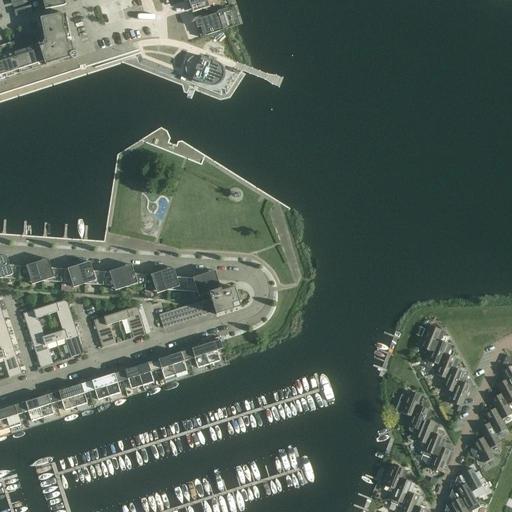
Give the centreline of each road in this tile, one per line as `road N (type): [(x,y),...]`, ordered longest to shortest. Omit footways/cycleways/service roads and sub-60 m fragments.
road 1 (residential): [(158,345),(259,309),(265,287),(251,270),(0,249)]
road 2 (unclassified): [(433,511),(504,343)]
